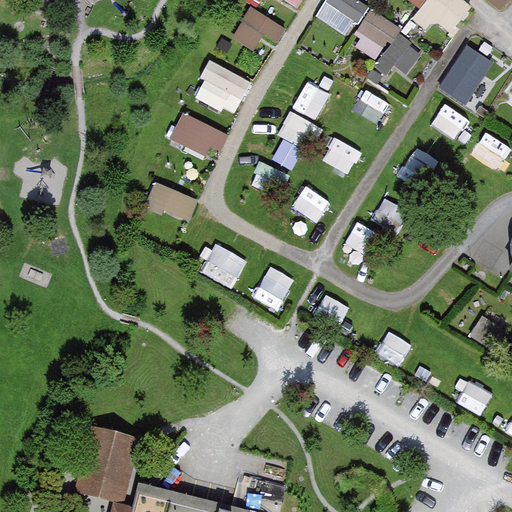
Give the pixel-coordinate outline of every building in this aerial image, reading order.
[(287,0),(304,8),(307,0),(287,0)] [(329,0),(320,15),(352,36),(372,5),(364,0),(329,0)] [(511,0),(491,0),(504,11),(511,0)] [(266,36),(283,45),(293,26),(252,6),(236,38),(259,50),(266,36)] [(355,40),(391,73),(398,65),(408,74),(426,55),(380,12),(355,40)] [(443,85),(472,103),(498,59),(469,42),(443,85)] [(241,115),(257,77),(215,59),(199,97),(241,115)] [(300,107),(324,115),(333,88),(309,80),(300,107)] [(353,121),(379,131),(391,98),(365,88),(353,121)] [(447,102),(429,133),(454,148),(472,117),(447,102)] [(281,135),(302,145),(307,134),(320,141),(327,126),(293,110),(281,135)] [(214,144),(226,149),(233,133),(187,111),(174,139),(209,155),(214,144)] [(511,146),(491,131),(476,151),(502,170),(511,155),(511,146)] [(340,137),(321,169),(346,184),(365,152),(340,137)] [(421,142),(409,163),(435,179),(448,157),(421,142)] [(265,162),(255,184),(283,196),(292,173),(265,162)] [(193,222),(202,198),(159,182),(149,205),(193,222)] [(310,184),(289,215),(314,231),(335,200),(310,184)] [(373,220),(404,233),(418,202),(387,189),(373,220)] [(369,252),(377,227),(358,221),(350,246),(369,252)] [(219,243),(204,272),(236,288),(251,259),(219,243)] [(257,297),(282,310),(298,279),(273,266),(257,297)] [(318,317),(341,329),(353,306),(329,294),(318,317)] [(394,335),(385,356),(405,364),(413,343),(394,335)] [(486,413),(496,393),(475,383),(465,403),(486,413)] [(124,502),(140,441),(94,429),(78,490),(124,502)] [(207,511),(138,494),(134,508),(112,502),(109,511),(207,511)]
